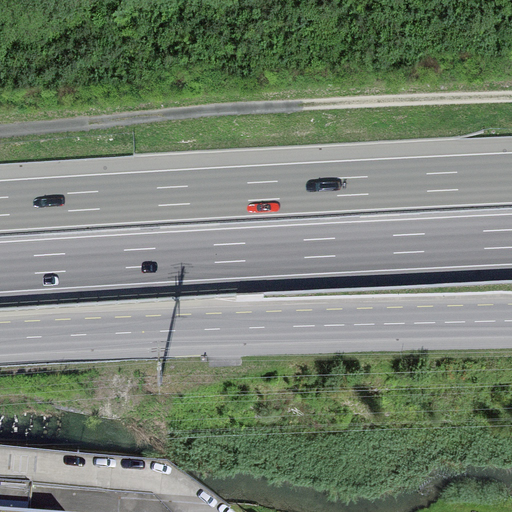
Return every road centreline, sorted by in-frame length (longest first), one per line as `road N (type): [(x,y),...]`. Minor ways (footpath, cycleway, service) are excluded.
road 1 (track): [(511,96),(249,107),(0,131)]
road 2 (motorway): [(511,177),(0,205)]
road 3 (motorway): [(0,266),(511,239)]
road 4 (tertiary): [(0,338),(511,320)]
